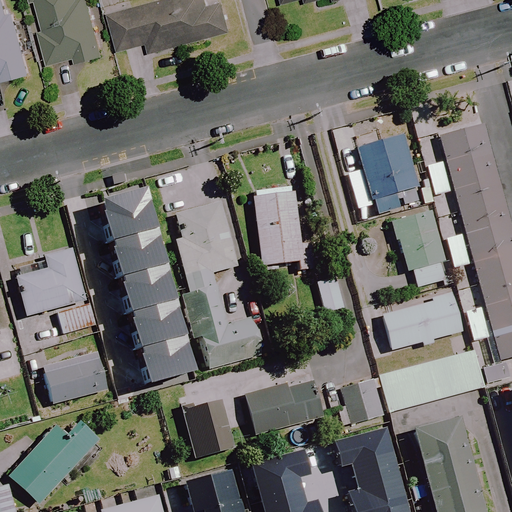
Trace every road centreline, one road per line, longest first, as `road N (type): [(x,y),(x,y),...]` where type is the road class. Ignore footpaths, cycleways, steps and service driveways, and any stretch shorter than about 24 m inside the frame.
road 1 (residential): [(0,164),(281,93)]
road 2 (residential): [(281,93),(488,35)]
